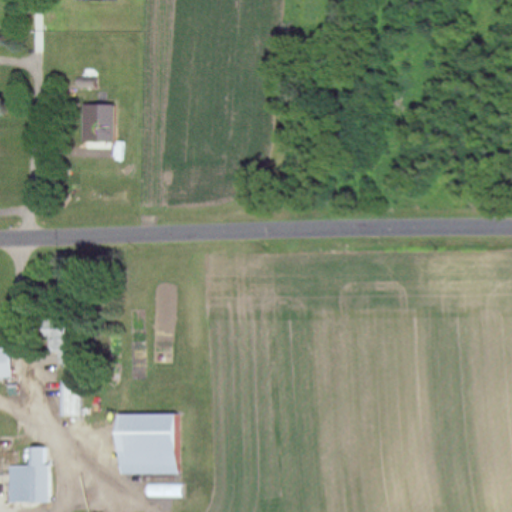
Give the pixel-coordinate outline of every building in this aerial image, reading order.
[(63,364),(80,364),(79,318),(52,319),(52,355),(62,355),(63,364)] [(0,349),(0,379),(18,380),(18,349),(0,349)] [(68,417),(82,417),(82,382),(68,382),(68,417)] [(181,474),(181,414),(123,414),(123,474),(181,474)] [(54,503),(53,448),(36,448),(36,466),(16,466),(16,503),(54,503)]
